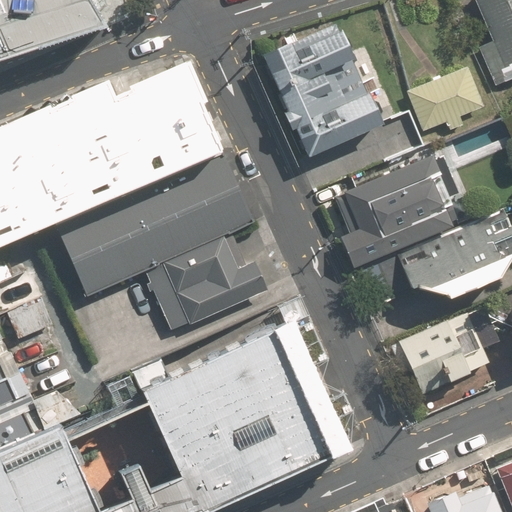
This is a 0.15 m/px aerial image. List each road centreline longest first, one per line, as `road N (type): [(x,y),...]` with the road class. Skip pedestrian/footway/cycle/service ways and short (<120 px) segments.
road 1 (residential): [(195,19),(390,462)]
road 2 (residential): [(0,102),(195,19)]
road 3 (residential): [(511,410),(390,462)]
road 4 (residential): [(390,462),(280,511)]
